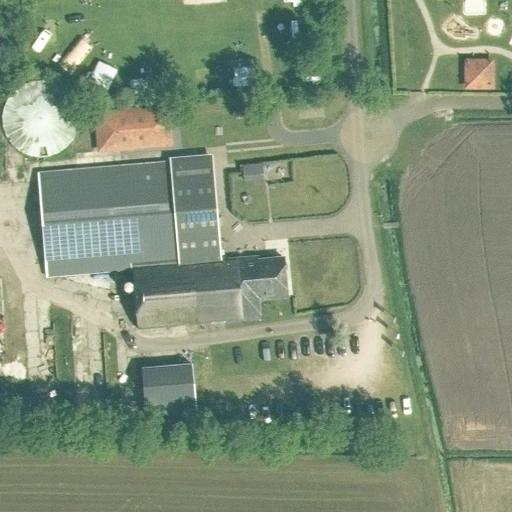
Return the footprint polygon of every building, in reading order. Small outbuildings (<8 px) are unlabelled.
[(294,0),(280,0),(284,10),(297,6),(294,0)] [(482,14),(482,0),(460,0),(460,13),(482,14)] [(82,8),(75,17),(89,28),(97,19),(82,8)] [(299,20),(279,20),(278,42),(298,42),(299,20)] [(56,51),(62,33),(40,24),(33,43),(56,51)] [(67,62),(81,70),(90,55),(76,47),(67,62)] [(66,148),(72,141),(76,132),(78,123),(77,113),(74,103),(68,95),(61,89),(52,85),(41,82),(30,84),(22,87),(15,92),(8,100),(4,108),(2,118),(3,129),(6,138),(12,146),(20,153),(29,157),(39,158),(49,157),(58,153),(66,148)] [(144,153),(141,116),(83,121),(85,152),(132,148),(132,154),(144,153)] [(170,160),(171,167),(38,179),(47,275),(132,267),(138,330),(258,320),(259,302),(287,298),(282,258),(258,260),(258,258),(220,261),(211,157),(170,160)] [(145,418),(196,413),(193,378),(192,366),(141,370),(145,418)] [(225,403),(225,387),(210,386),(209,403),(225,403)]
